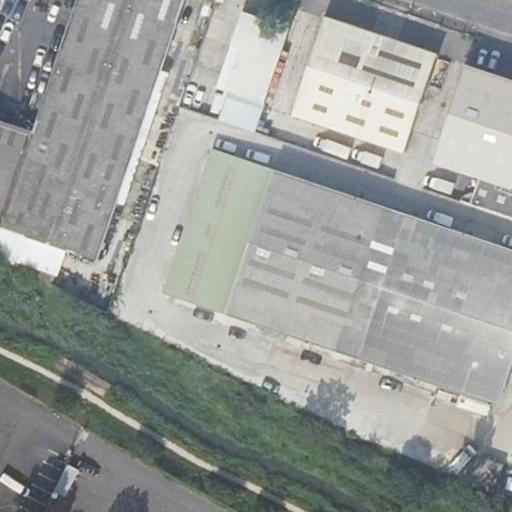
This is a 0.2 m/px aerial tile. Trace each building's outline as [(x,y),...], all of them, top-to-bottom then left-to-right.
[(77,0),(33,131),(0,120),(0,230),(119,271),(168,128),(143,119),(159,74),(171,78),(187,34),(173,29),(182,0),(77,0)] [(182,0),(173,29),(187,34),(199,38),(211,0),(182,0)] [(269,0),(264,15),(284,22),(291,3),(281,0),(269,0)] [(286,33),(237,16),(225,49),(235,52),(220,95),(260,109),(286,33)] [(288,119),(398,157),(432,62),(321,23),(288,119)] [(187,34),(171,78),(184,82),(199,38),(187,34)] [(511,91),(466,75),(432,170),(511,196),(511,91)] [(483,414),(511,330),(511,260),(264,176),(247,225),(199,209),(173,282),(222,300),(214,321),(483,414)] [(402,189),(419,195),(421,188),(405,182),(402,189)] [(0,230),(0,258),(104,314),(119,271),(0,230)] [(456,491),(477,499),(486,472),(465,464),(456,491)]
